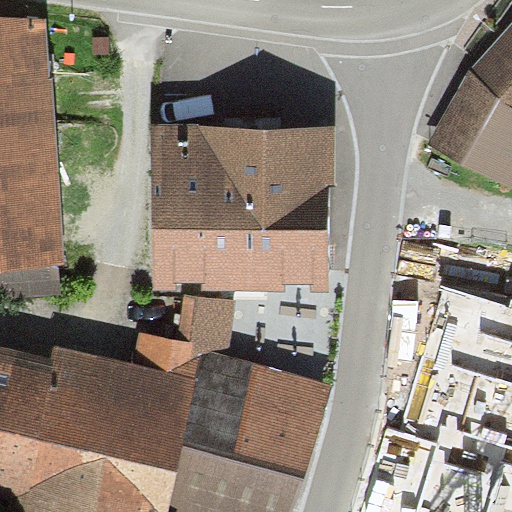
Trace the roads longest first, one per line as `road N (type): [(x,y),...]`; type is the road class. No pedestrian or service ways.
road 1 (residential): [(382,5),(380,312),(336,511)]
road 2 (unknown): [(380,312),(99,301)]
road 3 (tertiary): [(257,0),(382,5)]
